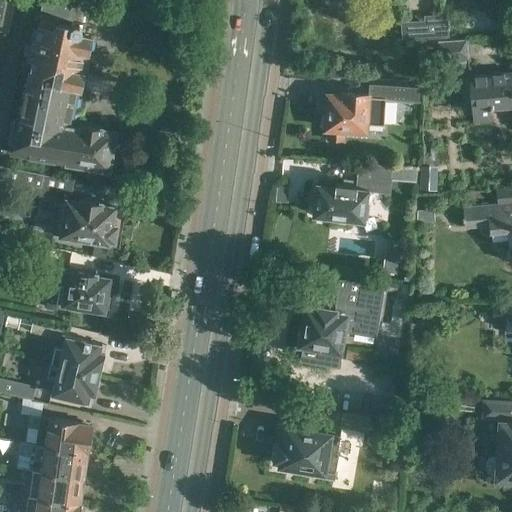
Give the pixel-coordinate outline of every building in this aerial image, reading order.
[(0,0),(0,30),(7,32),(13,3),(3,1),(3,0),(0,0)] [(87,50),(90,34),(79,32),(81,22),(72,21),(75,4),(50,0),(41,0),(35,37),(31,36),(27,58),(30,58),(29,66),(20,65),(19,73),(20,74),(20,72),(23,72),(23,75),(27,76),(20,117),(15,116),(9,152),(79,164),(79,169),(98,172),(98,167),(108,169),(115,132),(101,130),(101,127),(83,124),(83,127),(71,125),(77,87),(81,87),(81,85),(87,86),(90,73),(83,72),(84,70),(88,65),(90,57),(87,50)] [(424,20),(400,21),(401,39),(449,37),(448,13),(424,15),(424,20)] [(467,38),(438,40),(439,60),(470,58),(467,38)] [(511,71),(470,75),(474,121),(494,119),(493,119),(492,105),(511,102),(511,71)] [(385,125),(386,109),(387,99),(420,101),(421,88),(370,85),(370,95),(343,93),(343,95),(327,94),(326,113),(322,116),(322,124),(325,128),(328,128),(327,137),(345,138),(346,130),(366,132),(367,124),(385,125)] [(0,163),(0,178),(33,185),(32,193),(59,197),(64,198),(69,178),(43,174),(44,173),(0,163)] [(356,185),(335,182),(335,187),(318,185),(314,213),(363,219),(365,202),(367,202),(369,191),(389,193),(391,177),(407,179),(408,166),(393,165),(393,166),(364,163),(363,174),(357,174),(356,185)] [(438,186),(437,164),(420,165),(421,187),(438,186)] [(486,204),(464,206),(465,226),(489,224),(489,230),(510,229),(511,247),(511,209),(511,202),(511,201),(511,185),(496,187),(497,202),(486,203),(486,204)] [(80,200),(64,198),(59,197),(54,233),(66,235),(66,239),(79,241),(80,237),(109,241),(109,239),(114,239),(116,225),(112,225),(114,206),(101,204),(102,200),(81,198),(80,200)] [(433,208),(416,209),(416,222),(434,220),(433,208)] [(19,241),(0,237),(0,259),(15,263),(19,241)] [(53,266),(50,284),(60,286),(57,303),(104,310),(105,307),(108,308),(110,295),(106,294),(109,278),(96,276),(97,273),(80,270),(80,273),(68,271),(69,269),(53,266)] [(301,357),(319,360),(337,362),(339,354),(342,354),(345,334),(348,335),(348,332),(376,336),(385,286),(340,278),(334,309),(318,306),(317,309),(305,307),(299,344),(303,344),(301,357)] [(511,301),(492,301),(492,323),(503,323),(503,328),(511,328),(511,301)] [(63,324),(34,318),(31,331),(60,338),(63,324)] [(56,346),(52,362),(100,374),(105,352),(100,350),(102,343),(66,335),(63,347),(56,346)] [(100,374),(52,362),(48,378),(55,380),(52,393),(89,402),(91,394),(95,395),(100,374)] [(0,377),(0,390),(12,393),(33,398),(36,385),(16,381),(0,377)] [(511,400),(482,398),(481,414),(511,416),(511,400)] [(369,416),(343,412),(340,427),(367,431),(369,416)] [(41,415),(36,443),(86,451),(87,451),(92,425),(79,423),(78,421),(41,415)] [(511,422),(500,421),(496,476),(511,477),(511,422)] [(309,426),(300,425),(299,428),(286,426),(283,442),(278,441),(275,458),(280,459),(279,464),(334,473),(338,454),(336,454),(339,435),(309,430),(309,426)] [(36,443),(32,468),(83,476),(86,451),(36,443)] [(32,468),(28,495),(80,503),(78,502),(83,476),(32,468)] [(78,511),(80,503),(28,495),(25,511),(78,511)]
